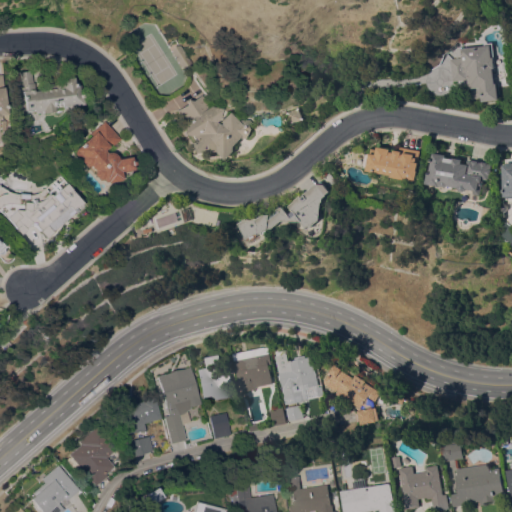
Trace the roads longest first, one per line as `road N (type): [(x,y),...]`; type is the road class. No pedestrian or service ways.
road 1 (residential): [(0,45),(82,52),(107,73),(170,169),(216,191),(280,189),(346,134),(384,118),(511,142)]
road 2 (secondary): [(0,459),(133,346),(223,309),(312,313),(431,370),(511,385)]
road 3 (residential): [(100,511),(118,482),(151,466),(334,422)]
road 4 (residential): [(170,169),(29,290)]
